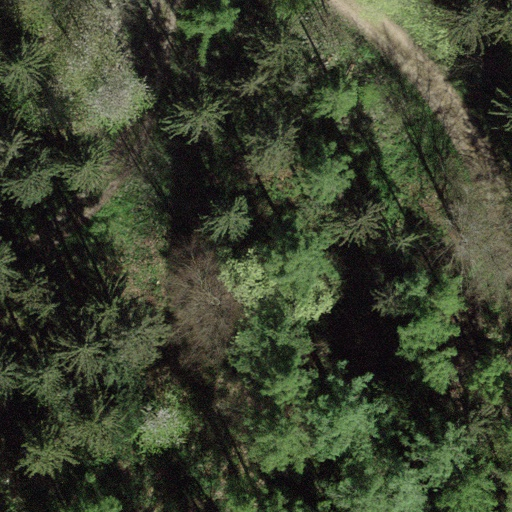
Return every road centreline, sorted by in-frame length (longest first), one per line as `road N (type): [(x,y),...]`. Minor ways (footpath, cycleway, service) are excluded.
road 1 (track): [(0,273),(138,153),(154,103),(167,0)]
road 2 (track): [(353,0),(432,75),(476,139),(511,234)]
